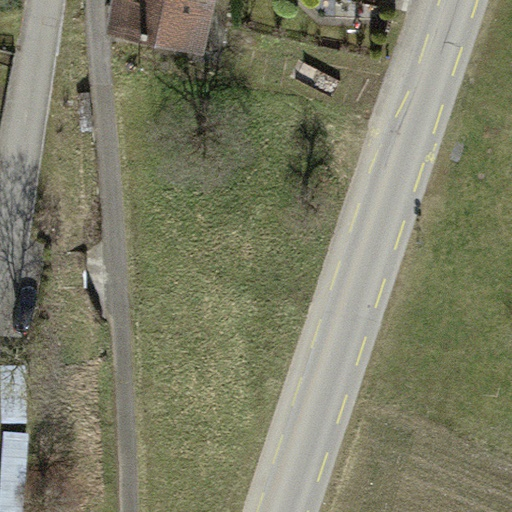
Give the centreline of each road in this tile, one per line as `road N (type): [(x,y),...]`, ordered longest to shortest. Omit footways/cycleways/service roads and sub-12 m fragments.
road 1 (secondary): [(463,0),(289,511)]
road 2 (track): [(129,511),(123,302),(83,0)]
road 3 (residential): [(0,246),(51,0)]
